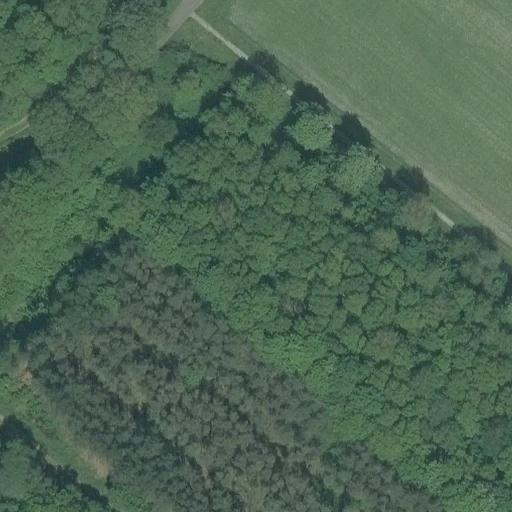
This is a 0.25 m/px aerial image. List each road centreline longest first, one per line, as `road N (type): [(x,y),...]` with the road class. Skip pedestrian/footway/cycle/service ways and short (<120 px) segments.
road 1 (track): [(246,64),(0,356)]
road 2 (residential): [(0,227),(198,0)]
road 3 (track): [(0,422),(108,511)]
